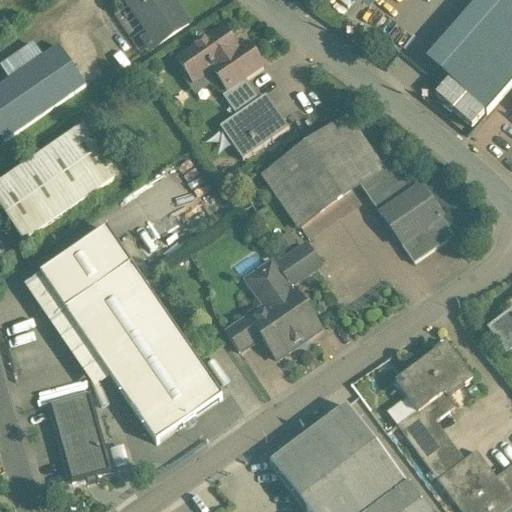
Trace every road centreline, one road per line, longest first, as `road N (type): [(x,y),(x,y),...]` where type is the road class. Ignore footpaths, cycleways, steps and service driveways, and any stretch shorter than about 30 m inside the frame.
road 1 (residential): [(135,511),(511,247)]
road 2 (residential): [(511,209),(463,157),(260,0)]
road 3 (residential): [(39,511),(0,381)]
